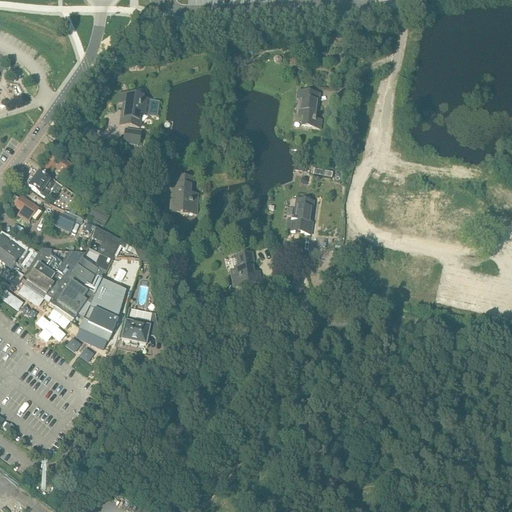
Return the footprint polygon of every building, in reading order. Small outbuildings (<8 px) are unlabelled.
[(237,48),(223,46),(222,56),(236,58),(237,48)] [(281,57),(280,57),(280,56),(279,56),(278,56),(277,56),(276,56),(275,56),(275,57),(274,57),(274,58),(273,59),(273,60),(273,61),(273,62),(274,62),(274,63),(275,64),(276,64),(276,65),(277,65),(278,65),(279,64),(280,64),(281,63),(281,62),(282,62),(282,61),(282,60),(282,59),(282,58),(281,58),(281,57)] [(316,120),(319,95),(299,94),(298,101),(300,101),(298,120),(304,120),(303,127),(312,128),(312,129),(320,130),(321,121),(316,120)] [(120,125),(120,126),(141,129),(142,122),(139,121),(140,115),(157,118),(159,102),(151,102),(151,101),(135,99),(136,96),(120,95),(119,104),(125,104),(122,125),(120,125)] [(127,131),(125,144),(140,146),(142,132),(127,131)] [(68,133),(63,140),(68,144),(73,136),(68,133)] [(75,168),(62,159),(54,153),(47,163),(42,171),(50,177),(55,169),(67,178),(75,168)] [(87,163),(80,173),(90,179),(94,173),(93,172),(95,169),(90,166),(91,165),(87,163)] [(54,185),(39,174),(34,180),(33,179),(30,180),(28,183),(28,186),(30,187),(29,188),(45,199),(52,188),(54,185)] [(193,195),(193,179),(177,178),(175,203),(171,203),(171,214),(198,215),(199,195),(193,195)] [(38,210),(29,204),(21,198),(14,208),(21,213),(18,218),(28,225),(38,210)] [(311,223),(313,203),(296,200),(293,221),(287,220),(285,232),(311,236),(312,224),(311,223)] [(108,209),(99,203),(90,216),(95,218),(93,224),(103,228),(109,217),(104,215),(108,209)] [(72,206),(69,213),(77,216),(80,210),(72,206)] [(62,216),(60,219),(58,222),(72,229),(76,221),(62,216)] [(3,234),(0,237),(0,261),(7,252),(19,261),(17,264),(24,269),(35,253),(29,248),(3,234)] [(115,256),(118,248),(121,242),(110,237),(108,243),(103,255),(113,260),(115,256)] [(149,253),(134,251),(140,266),(152,265),(149,253)] [(19,261),(7,252),(0,261),(0,263),(11,272),(17,264),(19,261)] [(230,272),(233,288),(234,287),(248,284),(248,286),(261,284),(259,273),(255,274),(252,254),(236,257),(239,271),(230,272)] [(85,256),(71,256),(63,268),(61,266),(48,258),(48,256),(38,257),(22,280),(27,283),(25,286),(25,287),(32,292),(43,300),(46,296),(46,297),(50,292),(52,291),(56,294),(57,294),(72,274),(82,260),(85,256)] [(111,265),(112,262),(100,256),(95,268),(82,260),(72,274),(57,294),(56,294),(49,304),(47,307),(72,324),(74,321),(87,303),(90,306),(98,290),(111,265)] [(101,308),(112,285),(119,269),(111,265),(98,290),(90,306),(79,330),(108,344),(118,322),(120,317),(101,308)] [(316,272),(310,274),(314,289),(321,287),(316,272)] [(150,324),(128,319),(130,311),(129,311),(122,342),(146,347),(148,337),(158,340),(159,336),(155,316),(152,315),(150,324)] [(46,331),(50,323),(42,319),(38,327),(46,331)] [(79,359),(90,364),(95,354),(84,349),(79,359)] [(15,431),(7,425),(3,430),(11,436),(15,431)]
